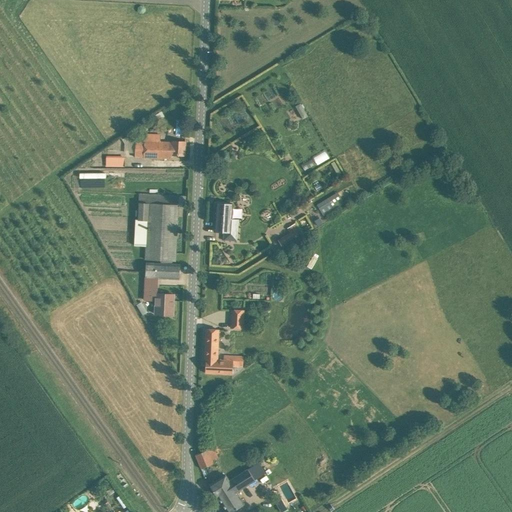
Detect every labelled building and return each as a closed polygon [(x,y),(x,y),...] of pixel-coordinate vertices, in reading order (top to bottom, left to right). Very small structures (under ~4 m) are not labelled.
[(301,103),(295,106),(303,119),(308,116),(301,103)] [(127,133),(121,137),(125,143),(124,155),(135,156),(172,158),(172,155),(185,155),(186,141),(172,141),(172,142),(160,141),(160,135),(145,134),(145,140),(135,140),(132,140),(127,133)] [(317,164),(330,158),(326,149),(313,155),(317,164)] [(147,220),(145,259),(166,260),(176,261),(179,196),(139,194),(138,220),(147,220)] [(329,201),(318,208),(323,216),(334,209),(329,201)] [(233,204),(216,203),(214,231),(224,232),(223,238),(237,239),(238,219),(232,219),(233,204)] [(319,217),(314,221),(318,226),(323,223),(319,217)] [(290,232),(278,239),(282,246),(301,234),(295,224),(287,228),(290,232)] [(146,262),(145,290),(157,291),(157,278),(169,278),(179,279),(180,264),(170,263),(146,262)] [(157,291),(145,290),(144,299),(156,300),(155,314),(163,314),(173,315),(174,294),(164,293),(157,293),(157,291)] [(244,311),(232,310),(231,327),(243,328),(244,311)] [(224,360),(217,359),(218,330),(206,329),(204,359),(206,360),(206,372),(232,374),(233,366),(243,366),(243,356),(225,356),(224,360)] [(195,455),(201,469),(210,465),(213,464),(211,460),(218,457),(214,447),(205,451),(195,455)] [(246,453),(241,456),(244,462),(249,459),(246,453)] [(209,484),(218,498),(218,497),(227,511),(231,511),(244,504),(236,492),(256,479),(249,469),(245,471),(229,481),(225,474),(209,484)] [(289,481),(281,484),(287,500),(295,497),(289,481)] [(287,509),(284,503),(278,507),(281,511),(287,509)]
